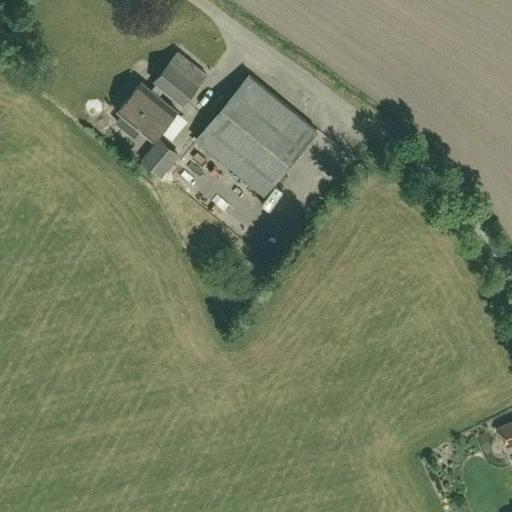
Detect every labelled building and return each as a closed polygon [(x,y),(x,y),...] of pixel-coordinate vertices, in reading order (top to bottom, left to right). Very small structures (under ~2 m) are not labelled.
[(154,80),(157,83),(164,89),(182,104),(207,76),(178,51),(154,80)] [(196,139),(262,194),(316,130),(250,75),(196,139)] [(158,95),(164,89),(157,83),(151,89),(142,80),(116,108),(124,115),(118,122),(132,135),(138,129),(150,140),(176,111),(158,95)] [(182,154),(161,136),(142,159),(163,177),(182,154)] [(511,420),(500,425),(508,446),(511,444),(511,420)]
